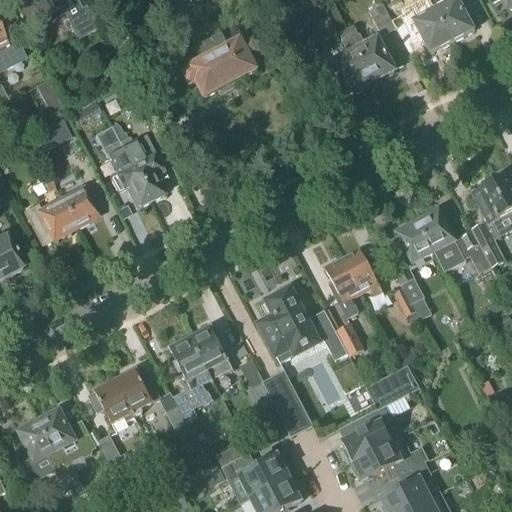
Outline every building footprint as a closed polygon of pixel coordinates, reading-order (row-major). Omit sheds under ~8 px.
[(41,28),(64,17),(76,41),(85,36),(87,40),(97,34),(87,14),(81,17),(72,0),(26,0),(30,6),(21,10),(32,31),(41,27),(41,28)] [(448,9),(436,15),(453,46),(455,45),(458,46),(464,43),(465,39),(474,35),(458,5),(468,0),(444,0),(444,1),(448,9)] [(511,0),(486,0),(491,8),(502,2),(502,3),(508,15),(510,14),(511,14),(511,0)] [(353,28),(347,32),(358,53),(376,86),(383,82),(386,84),(393,80),(394,76),(398,74),(404,71),(402,67),(396,57),(406,52),(395,32),(395,31),(388,17),(382,7),(368,15),(381,39),(378,41),(378,43),(366,49),(360,38),(358,39),(353,28)] [(422,15),(414,21),(416,26),(415,27),(432,58),(440,53),(443,54),(450,50),(451,47),(453,46),(436,15),(425,21),(422,15)] [(349,58),(336,65),(340,72),(346,84),(345,85),(338,88),(346,102),(352,99),(356,97),(359,98),(366,94),(367,91),(376,86),(358,53),(347,32),(338,36),(349,58)] [(0,36),(0,76),(25,64),(15,45),(6,49),(0,36)] [(227,52),(220,39),(195,52),(202,65),(187,72),(189,76),(184,78),(190,91),(196,88),(204,103),(218,96),(221,101),(245,88),(243,83),(257,76),(241,45),(227,52)] [(307,51),(320,76),(330,71),(323,57),(321,58),(315,47),(307,51)] [(35,91),(50,118),(63,112),(48,84),(35,91)] [(126,89),(115,95),(123,111),(134,105),(126,89)] [(80,112),(87,123),(99,116),(92,105),(80,112)] [(52,129),(48,131),(57,149),(71,141),(64,128),(61,124),(52,129)] [(109,128),(93,137),(98,147),(99,146),(106,160),(109,158),(119,177),(109,182),(117,197),(127,192),(138,213),(151,206),(125,157),(109,128)] [(117,139),(114,135),(113,135),(125,157),(151,206),(162,200),(151,180),(162,174),(154,160),(155,159),(145,140),(137,144),(136,142),(131,145),(129,141),(127,142),(124,136),(117,139)] [(511,176),(494,187),(511,221),(511,176)] [(48,195),(54,192),(50,184),(44,186),(48,195)] [(511,235),(511,221),(494,187),(475,197),(466,201),(471,210),(479,206),(499,242),(511,235)] [(76,193),(58,203),(74,234),(97,221),(81,193),(78,195),(76,193)] [(36,212),(24,218),(33,236),(41,251),(50,246),(56,243),(60,244),(64,242),(65,238),(74,234),(58,203),(39,212),(40,214),(38,216),(36,212)] [(421,226),(418,227),(435,258),(445,277),(466,265),(465,264),(470,261),(479,278),(491,271),(488,264),(472,236),(454,245),(439,216),(431,220),(428,219),(422,222),(421,226)] [(405,234),(397,239),(404,252),(414,270),(435,258),(418,227),(416,229),(412,228),(406,231),(405,234)] [(484,227),(472,234),(472,236),(488,264),(491,271),(492,272),(505,265),(484,227)] [(0,282),(10,277),(13,279),(20,276),(20,272),(22,271),(6,240),(0,243),(0,282)] [(346,265),(344,266),(362,300),(370,296),(372,299),(376,306),(385,301),(361,257),(355,260),(352,259),(347,262),(346,265)] [(333,272),(326,276),(342,306),(338,308),(348,326),(348,327),(359,321),(356,312),(353,305),(362,300),(344,266),(342,267),(339,266),(333,269),(333,272)] [(403,292),(416,315),(420,324),(431,318),(423,302),(424,302),(408,270),(394,277),(401,290),(401,289),(403,292)] [(405,321),(416,315),(403,292),(393,298),(405,321)] [(276,361),(279,367),(323,344),(334,365),(347,358),(324,316),(306,326),(290,295),(258,312),(266,326),(259,331),(275,361),(276,361)] [(493,317),(509,309),(504,299),(488,307),(493,317)] [(336,335),(350,361),(364,353),(350,328),(336,335)] [(210,334),(189,345),(205,376),(210,385),(220,379),(230,373),(210,334)] [(189,345),(170,355),(189,392),(173,401),(174,404),(186,427),(198,421),(193,413),(203,408),(204,410),(213,405),(208,395),(206,396),(202,389),(210,385),(205,376),(189,345)] [(251,364),(239,370),(251,393),(263,386),(251,364)] [(407,371),(366,392),(377,414),(385,410),(419,393),(407,371)] [(122,383),(115,387),(134,424),(142,419),(140,416),(148,412),(152,409),(160,405),(160,404),(159,402),(156,396),(150,384),(143,372),(133,378),(129,377),(123,380),(122,383)] [(262,387),(291,442),(310,432),(309,432),(298,409),(301,407),(284,376),(262,387)] [(96,397),(88,401),(95,415),(96,418),(103,415),(111,431),(124,424),(124,425),(126,428),(134,424),(115,387),(107,391),(103,390),(97,394),(96,397)] [(170,396),(159,402),(160,404),(160,405),(175,433),(181,430),(186,439),(191,436),(186,427),(174,404),(173,401),(170,396)] [(366,434),(342,446),(347,456),(345,457),(351,468),(392,447),(382,428),(392,424),(385,410),(377,414),(360,423),(366,434)] [(47,422),(39,427),(55,457),(70,485),(79,480),(72,467),(82,461),(85,462),(91,459),(92,455),(95,453),(81,426),(68,433),(58,416),(57,417),(54,416),(48,419),(47,422)] [(18,461),(32,488),(54,477),(61,489),(70,485),(55,457),(39,427),(30,431),(27,430),(21,433),(20,436),(18,437),(26,453),(19,457),(18,461)] [(110,439),(98,445),(123,492),(138,484),(124,458),(120,460),(110,439)] [(392,447),(351,468),(357,479),(359,478),(363,486),(387,474),(392,484),(399,480),(416,471),(401,442),(392,447)] [(248,459),(223,472),(241,507),(249,503),(293,480),(285,465),(284,466),(279,458),(254,471),(248,459)] [(404,490),(381,502),(385,510),(383,511),(410,511),(430,502),(421,485),(430,480),(424,467),(416,471),(399,480),(404,490)] [(293,480),(249,503),(253,511),(288,511),(303,505),(299,496),(301,496),(293,480)] [(430,502),(410,511),(446,511),(439,497),(430,502)]
